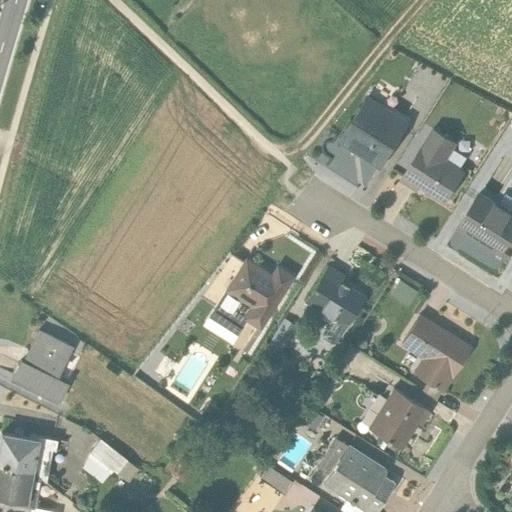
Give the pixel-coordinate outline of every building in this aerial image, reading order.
[(408,121),(368,96),(339,140),(379,166),(408,121)] [(456,142),(432,126),(398,180),(416,191),(419,187),(445,203),(464,171),(459,168),(466,156),(453,148),(456,142)] [(498,203),(479,190),(456,226),(500,255),(511,235),(511,196),(505,192),(498,203)] [(257,329),(291,277),(276,267),(270,276),(244,260),(242,263),(229,255),(213,281),(226,289),(208,316),(236,333),(245,321),(257,329)] [(343,275),(326,265),(304,302),(330,318),(320,334),(321,338),(330,343),(334,343),(363,295),(340,281),(343,275)] [(440,389),(441,390),(469,347),(419,315),(399,344),(420,358),(412,371),(427,381),(421,390),(434,399),(440,389)] [(283,319),(268,342),(281,350),(296,326),(283,319)] [(19,361),(10,379),(58,402),(67,383),(57,377),(72,346),(38,330),(22,362),(19,361)] [(391,387),(366,427),(400,448),(416,423),(420,425),(429,410),(391,387)] [(219,410),(208,402),(199,416),(209,424),(219,410)] [(309,409),(301,422),(313,429),(321,416),(309,409)] [(1,431),(0,434),(0,464),(32,471),(44,481),(50,449),(54,449),(56,439),(28,434),(28,436),(1,431)] [(346,445),(334,437),(315,466),(327,474),(321,483),(345,498),(339,508),(344,511),(372,511),(393,480),(382,473),(385,468),(347,443),(346,445)] [(127,482),(137,469),(99,439),(87,454),(81,467),(99,481),(106,472),(108,473),(111,470),(127,482)] [(195,464),(181,453),(167,471),(181,482),(195,464)] [(0,464),(0,496),(17,499),(16,504),(30,506),(28,511),(56,511),(33,507),(39,478),(32,471),(0,464)] [(267,466),(259,478),(282,493),(290,481),(267,466)]
